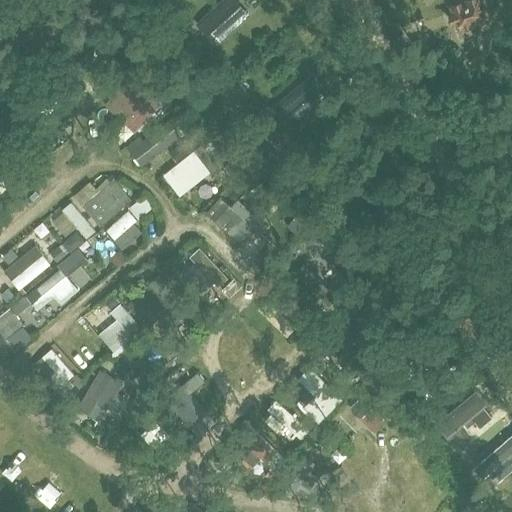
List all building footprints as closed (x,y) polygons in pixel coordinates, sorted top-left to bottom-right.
[(239,4),(235,0),(223,0),(220,3),(221,4),(199,24),(206,32),(211,28),(221,39),(247,15),(238,5),(239,4)] [(454,23),(458,22),(460,28),(490,17),(483,0),(467,0),(451,6),(454,13),(450,14),(454,23)] [(146,127),(157,114),(149,107),(162,93),(149,82),(156,74),(143,63),(113,99),(146,127)] [(298,123),(325,100),(316,89),(318,88),(309,78),(299,87),(300,88),(277,107),(284,115),(288,112),(298,123)] [(55,111),(72,101),(66,91),(34,108),(41,120),(49,116),(54,126),(61,122),(55,111)] [(140,135),(127,146),(143,166),(189,129),(177,114),(144,140),(140,135)] [(43,149),(31,149),(31,162),(44,161),(43,149)] [(0,178),(14,165),(0,150),(0,178)] [(101,193),(83,209),(100,229),(132,203),(115,182),(101,193)] [(118,224),(128,234),(159,203),(149,193),(118,224)] [(23,243),(14,251),(22,260),(17,264),(32,282),(52,265),(37,248),(31,253),(23,243)] [(85,251),(104,274),(111,269),(92,245),(85,251)] [(80,291),(62,268),(27,295),(38,310),(55,296),(62,305),(80,291)] [(150,280),(128,300),(150,324),(172,304),(150,280)] [(16,328),(5,298),(0,299),(0,331),(11,328),(16,342),(39,333),(35,322),(16,328)] [(395,339),(370,312),(358,324),(373,338),(359,352),(350,343),(337,356),(356,377),(395,339)] [(51,336),(36,341),(41,354),(56,348),(51,336)] [(123,383),(101,370),(78,408),(90,415),(97,404),(107,410),(123,383)] [(247,422),(236,434),(264,459),(275,447),(247,422)] [(315,463),(304,455),(280,488),(292,496),(315,463)]
